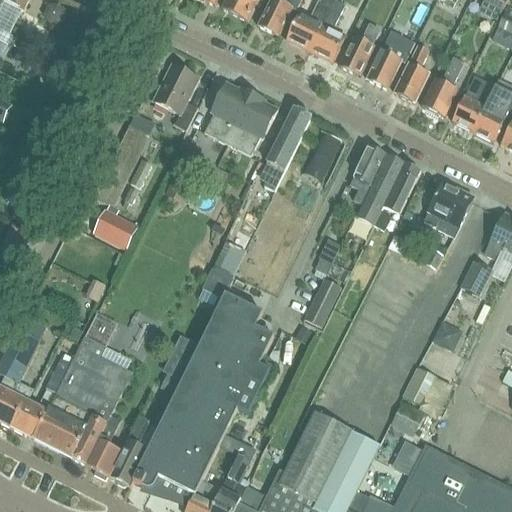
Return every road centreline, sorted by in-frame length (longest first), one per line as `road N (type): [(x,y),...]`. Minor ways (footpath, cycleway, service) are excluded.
road 1 (residential): [(511,197),(156,26)]
road 2 (residential): [(156,26),(0,349)]
